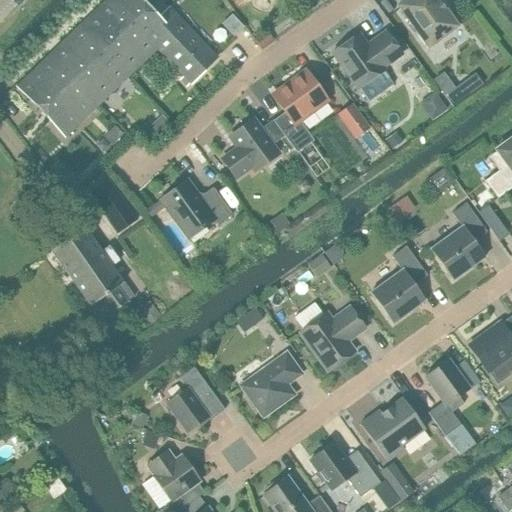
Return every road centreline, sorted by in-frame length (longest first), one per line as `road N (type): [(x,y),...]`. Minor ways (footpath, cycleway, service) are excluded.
road 1 (residential): [(236,455),(263,450),(511,272)]
road 2 (residential): [(351,0),(247,73),(137,181)]
road 3 (unknown): [(0,102),(102,224)]
